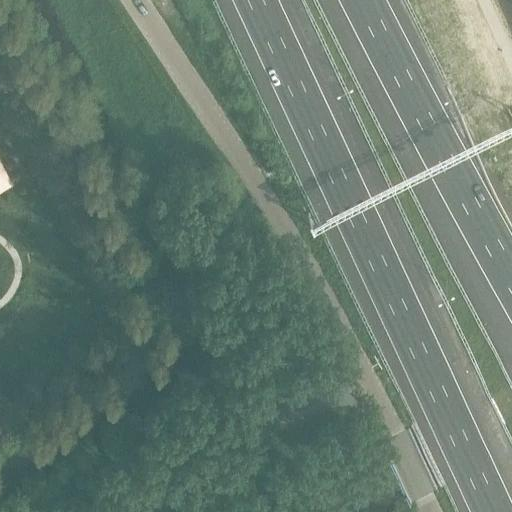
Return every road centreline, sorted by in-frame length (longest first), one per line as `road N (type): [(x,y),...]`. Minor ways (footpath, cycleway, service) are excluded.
road 1 (motorway): [(254,0),(493,511)]
road 2 (tertiary): [(362,369),(134,0)]
road 3 (tertiary): [(138,511),(362,369)]
road 4 (motorway): [(444,164),(363,0)]
road 5 (motorway): [(511,303),(444,164)]
road 6 (motorway): [(511,282),(444,164)]
